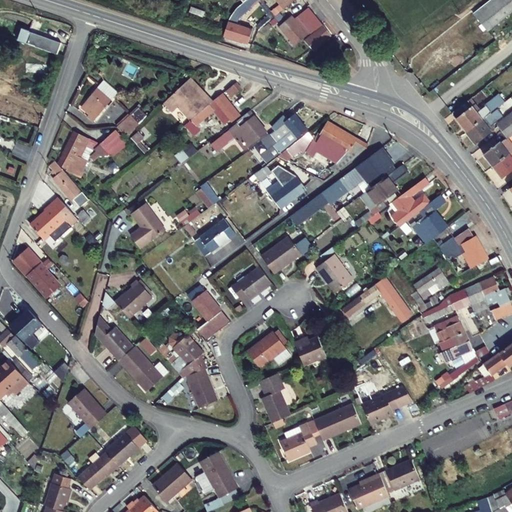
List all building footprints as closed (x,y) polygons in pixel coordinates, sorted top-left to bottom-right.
[(255,0),(240,13),(248,23),(261,13),(258,10),(270,0),(255,0)] [(511,0),(499,0),(479,17),(491,33),(511,15),(511,0)] [(338,44),(316,16),(303,26),(300,23),(286,33),(301,53),(317,41),(319,43),(311,49),(319,59),(338,44)] [(259,30),(235,22),(228,40),(252,48),(259,30)] [(29,31),(25,44),(31,46),(36,33),(29,31)] [(65,43),(36,33),(31,46),(61,56),(65,43)] [(109,78),(87,104),(94,110),(102,100),(109,107),(124,91),(109,78)] [(172,113),(178,109),(186,120),(208,103),(202,95),(199,98),(189,85),(164,104),(172,113)] [(218,95),(223,102),(236,92),(231,86),(218,95)] [(219,121),(221,124),(229,118),(214,99),(208,103),(186,120),(173,129),(185,146),(193,139),(190,135),(207,122),(212,126),(219,121)] [(137,104),(116,124),(126,135),(147,115),(137,104)] [(450,116),(464,135),(466,133),(478,124),(464,105),(450,116)] [(240,135),(248,145),(270,128),(254,107),(226,129),(234,139),(240,135)] [(270,150),(274,155),(310,127),(299,112),(293,116),(291,112),(276,123),(280,127),(283,125),(290,134),(270,150)] [(511,124),(510,121),(496,132),(500,137),(511,127),(511,124)] [(324,139),(312,132),(287,151),(291,157),(303,148),(307,153),(311,151),(316,154),(324,141),(332,146),(337,138),(347,144),(332,157),(340,162),(353,152),(360,137),(334,123),(324,139)] [(466,133),(473,145),(492,131),(489,128),(486,130),(479,123),(478,124),(466,133)] [(511,127),(500,137),(504,144),(511,137),(511,127)] [(76,129),(62,156),(72,161),(86,134),(76,129)] [(137,143),(144,136),(138,129),(131,135),(137,143)] [(385,147),(325,192),(330,198),(345,187),(352,189),(362,181),(359,177),(365,172),(370,178),(394,161),(385,147)] [(497,150),(484,160),(492,171),(505,161),(497,150)] [(492,171),(502,184),(511,176),(511,170),(509,167),(511,164),(511,161),(509,158),(505,161),(492,171)] [(266,196),(277,211),(303,192),(294,180),(288,178),(273,190),(265,180),(277,172),(280,171),(285,174),(289,166),(276,159),(247,180),(261,200),(266,196)] [(52,181),(73,207),(83,199),(62,174),(65,171),(56,160),(53,168),(58,176),(52,181)] [(376,206),(364,215),(367,220),(374,214),(377,213),(384,207),(401,195),(394,186),(409,174),(402,164),(365,192),(376,206)] [(207,180),(195,189),(208,207),(220,198),(207,180)] [(449,195),(438,202),(443,208),(453,200),(449,195)] [(179,214),(185,224),(201,213),(194,204),(179,214)] [(144,231),(135,237),(144,250),(169,231),(150,205),(134,217),(144,231)] [(384,207),(377,213),(380,217),(388,211),(384,207)] [(33,229),(46,246),(69,228),(53,208),(45,215),(47,217),(33,229)] [(251,217),(245,208),(232,215),(237,225),(251,217)] [(437,236),(454,223),(443,208),(426,221),(437,236)] [(78,213),(84,222),(90,218),(84,209),(78,213)] [(225,221),(193,244),(206,261),(238,238),(225,221)] [(196,236),(189,227),(183,231),(191,240),(196,236)] [(469,250),(477,265),(480,264),(490,259),(492,258),(480,235),(463,243),(459,234),(444,241),(448,250),(453,258),(469,250)] [(292,236),(264,257),(278,276),(306,255),(292,236)] [(31,251),(16,262),(46,301),(61,289),(31,251)] [(339,257),(320,271),(338,296),(358,282),(339,257)] [(456,262),(463,271),(471,268),(463,257),(456,262)] [(480,264),(483,270),(493,266),(490,259),(480,264)] [(417,283),(425,296),(451,279),(442,266),(417,283)] [(263,268),(233,290),(242,303),(249,297),(252,301),(275,284),(263,268)] [(502,289),(496,275),(482,282),(493,306),(510,298),(506,287),(502,289)] [(384,292),(405,321),(416,313),(389,277),(343,310),(348,318),(384,292)] [(114,307),(129,322),(152,300),(134,281),(127,287),(131,291),(114,307)] [(493,306),(482,282),(466,289),(472,302),(477,311),(481,318),(487,315),(490,321),(494,319),(498,326),(500,324),(498,319),(493,308),(493,306)] [(466,289),(451,296),(457,309),(472,302),(466,289)] [(229,329),(202,293),(189,304),(208,329),(198,337),(206,346),(229,329)] [(493,308),(498,319),(511,312),(511,301),(511,300),(493,308)] [(454,311),(451,307),(429,317),(431,322),(454,311)] [(463,314),(439,325),(446,340),(470,329),(463,314)] [(375,338),(379,344),(404,325),(400,319),(375,338)] [(99,326),(95,344),(117,368),(132,354),(113,332),(108,335),(99,326)] [(7,345),(10,342),(35,370),(47,359),(21,329),(19,331),(15,327),(1,338),(7,345)] [(280,332),(290,345),(297,340),(285,327),(280,332)] [(497,351),(492,345),(481,354),(470,329),(446,340),(440,343),(444,352),(441,354),(446,363),(462,355),(468,368),(457,376),(460,380),(486,361),(483,358),(484,357),(486,359),(497,351)] [(278,356),(282,361),(295,351),(290,345),(280,332),(278,330),(253,349),(265,365),(278,356)] [(149,352),(155,347),(146,335),(139,341),(149,352)] [(186,339),(172,352),(189,370),(203,357),(186,339)] [(298,343),(308,368),(331,359),(322,339),(308,345),(306,340),(298,343)] [(511,365),(511,347),(487,367),(491,372),(494,369),(499,376),(511,365)] [(117,368),(144,398),(161,382),(134,353),(132,354),(117,368)] [(0,354),(0,386),(18,370),(7,357),(4,359),(0,354)] [(188,379),(201,411),(221,403),(207,371),(188,379)] [(270,396),(263,399),(273,423),(285,418),(293,415),(284,391),(290,388),(284,373),(264,381),(270,396)] [(484,384),(487,391),(499,385),(495,378),(484,384)] [(68,403),(91,431),(107,417),(84,389),(68,403)] [(361,401),(373,429),(394,419),(392,415),(413,405),(406,389),(387,397),(385,394),(381,392),(361,401)] [(0,412),(5,419),(12,413),(0,398),(0,412)] [(511,406),(495,414),(500,424),(511,418),(511,406)] [(356,410),(320,426),(325,436),(329,446),(365,431),(356,410)] [(285,418),(273,423),(276,431),(288,425),(285,418)] [(319,439),(325,436),(320,426),(319,422),(304,428),(307,436),(285,446),(293,464),(315,455),(313,450),(322,446),(319,439)] [(147,443),(133,427),(105,450),(117,466),(118,467),(147,443)] [(0,453),(10,444),(0,432),(0,453)] [(105,450),(74,475),(85,489),(107,471),(109,473),(117,466),(105,450)] [(213,457),(199,475),(232,500),(246,483),(213,457)] [(78,459),(71,466),(77,473),(84,466),(78,459)] [(422,486),(413,465),(381,478),(389,499),(422,486)] [(181,471),(156,494),(170,510),(195,486),(181,471)] [(351,496),(357,511),(363,511),(390,501),(389,499),(381,478),(371,482),(372,487),(351,496)] [(53,483),(46,506),(49,507),(64,511),(65,511),(73,489),(53,483)] [(489,501),(494,511),(511,511),(507,506),(511,504),(511,494),(510,495),(509,494),(489,501)] [(321,501),(313,504),(316,511),(350,511),(344,496),(323,505),(321,501)] [(494,511),(489,501),(477,505),(480,511),(494,511)] [(135,511),(158,511),(151,503),(141,511),(139,509),(135,511)]
